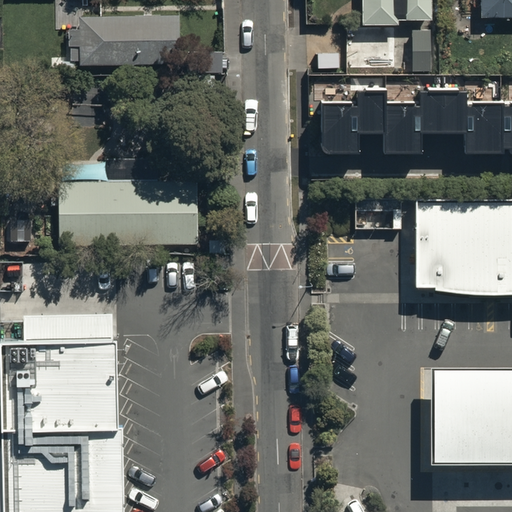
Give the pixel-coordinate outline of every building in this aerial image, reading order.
[(429,0),(362,0),(362,17),(398,18),(398,13),(430,13),(429,0)] [(511,0),(480,0),(480,10),(511,9),(511,0)] [(70,24),(70,55),(80,55),(80,59),(178,59),(178,9),(79,9),(79,24),(70,24)] [(393,22),(345,22),(345,63),(393,63),(393,22)] [(511,103),(468,104),(467,91),(419,92),(419,102),(386,102),(386,92),(357,92),(357,103),(321,103),(322,154),(358,154),(358,134),(384,134),(384,154),(420,154),(420,135),(464,134),(465,154),(511,153),(511,103)] [(155,154),(107,154),(107,159),(62,159),(63,175),(58,175),(59,242),(197,239),(196,174),(156,174),(155,154)] [(511,194),(412,194),(412,282),(430,282),(430,286),(453,288),(473,290),(489,290),(504,290),(511,289),(511,194)] [(0,511),(120,511),(117,338),(1,340),(3,441),(0,440),(0,511)] [(511,370),(427,370),(428,465),(511,464),(511,370)]
